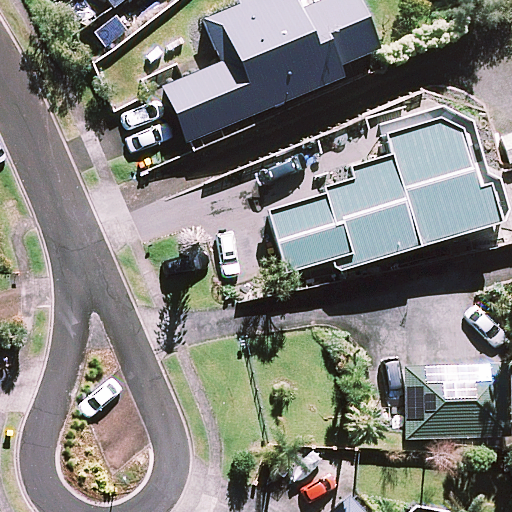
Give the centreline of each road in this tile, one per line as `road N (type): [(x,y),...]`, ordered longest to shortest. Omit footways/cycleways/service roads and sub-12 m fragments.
road 1 (residential): [(87,269),(35,462),(58,511)]
road 2 (residential): [(142,511),(164,487),(167,454),(142,369),(109,303)]
road 3 (residential): [(87,269),(0,84)]
